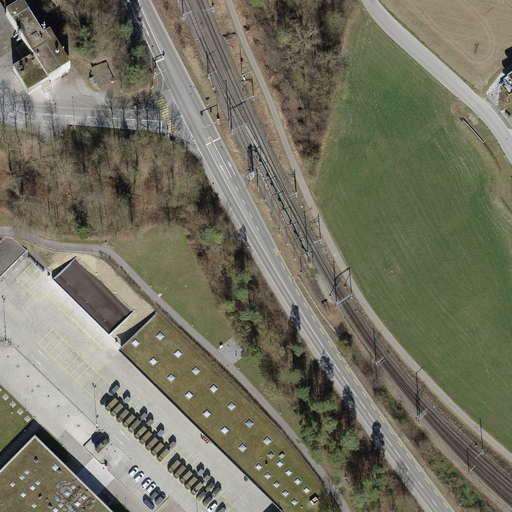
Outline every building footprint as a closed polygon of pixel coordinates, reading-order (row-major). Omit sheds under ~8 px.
[(13,0),(0,0),(0,50),(25,91),(28,96),(41,88),(44,93),(52,88),(49,84),(70,71),(50,37),(44,41),(23,7),(19,9),(13,0)] [(25,91),(0,50),(0,67),(17,95),(25,91)] [(92,69),(100,87),(114,82),(106,63),(92,69)] [(511,75),(500,84),(509,95),(511,93),(511,75)] [(14,238),(5,236),(0,241),(0,275),(10,265),(11,267),(27,251),(14,238)] [(10,265),(0,275),(0,278),(11,267),(10,265)] [(249,470),(274,444),(281,437),(155,314),(123,347),(249,470)] [(0,476),(0,511),(107,511),(94,499),(81,511),(75,511),(57,494),(73,478),(35,441),(0,476)] [(319,488),(274,444),(249,470),(290,511),(302,511),(299,509),(319,488)] [(81,511),(94,499),(73,478),(57,494),(75,511),(81,511)]
